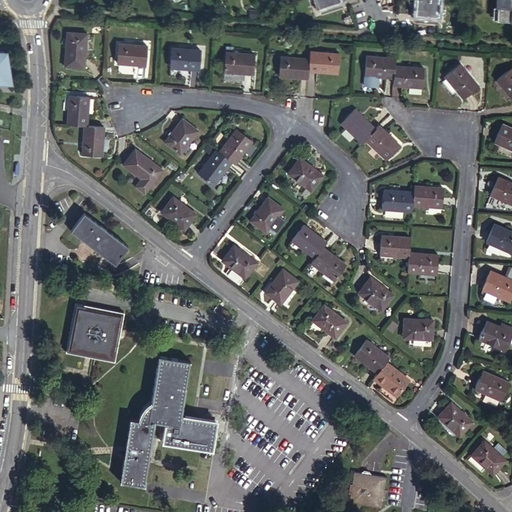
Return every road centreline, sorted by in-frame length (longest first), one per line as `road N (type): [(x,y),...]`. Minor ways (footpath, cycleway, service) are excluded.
road 1 (tertiary): [(36,145),(21,388),(0,505)]
road 2 (residential): [(402,429),(454,337),(468,158),(433,126)]
road 3 (residential): [(402,429),(185,264)]
road 4 (residential): [(185,264),(36,145)]
road 5 (residential): [(185,264),(292,123)]
road 6 (residential): [(129,108),(231,101),(292,123)]
road 7 (tertiary): [(29,0),(40,90),(36,145)]
road 8 (residential): [(498,511),(402,429)]
